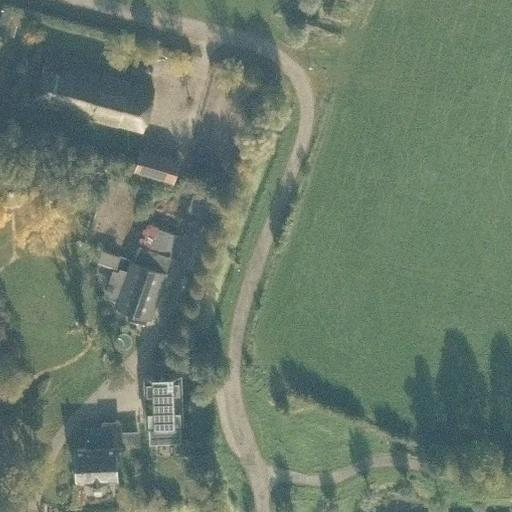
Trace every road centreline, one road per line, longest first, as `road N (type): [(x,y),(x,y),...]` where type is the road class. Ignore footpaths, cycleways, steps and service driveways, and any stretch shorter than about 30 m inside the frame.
road 1 (residential): [(257,478),(226,429),(214,378),(304,117),(297,87),(265,55),(63,0)]
road 2 (residential): [(511,480),(472,481),(392,460),(325,476),(257,478)]
